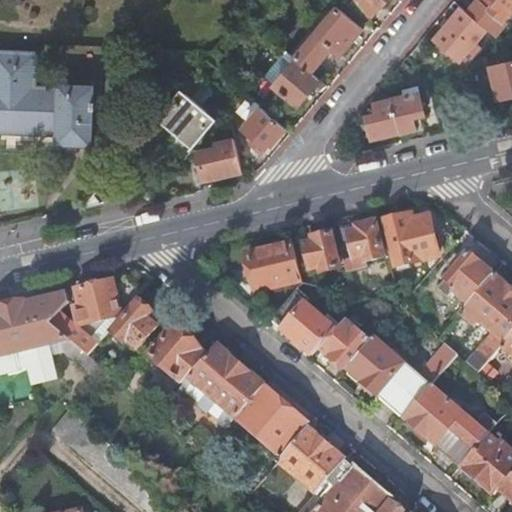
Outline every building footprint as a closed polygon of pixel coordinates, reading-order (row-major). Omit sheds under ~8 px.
[(354,0),(349,6),(369,22),(387,0),(354,0)] [(477,0),(467,11),(488,29),(496,36),(507,23),(504,21),(511,11),(511,0),(489,0),(495,4),(491,9),(479,0),(477,0)] [(495,4),(489,0),(479,0),(491,9),(495,4)] [(291,55),(297,60),(315,75),(335,52),(341,56),(363,30),(338,8),(316,34),(313,36),(310,33),(291,55)] [(467,11),(463,8),(435,40),(461,61),(471,49),(476,53),(480,47),(476,43),(488,29),(467,11)] [(56,141),(70,141),(90,142),(91,115),(92,107),(95,107),(95,100),(92,99),(93,85),(59,83),(59,85),(34,83),(36,50),(0,47),(0,128),(56,131),(56,141)] [(263,77),(274,86),(297,60),(291,55),(285,51),(263,77)] [(315,75),(297,60),(274,86),(298,106),(320,80),(315,75)] [(511,96),(511,61),(493,66),(501,99),(511,96)] [(180,91),(201,109),(213,95),(191,76),(180,91)] [(192,149),(215,121),(201,109),(180,91),(156,119),(192,149)] [(393,99),(400,132),(417,128),(414,118),(426,115),(421,93),(393,99)] [(373,139),(400,132),(393,99),(376,103),(377,108),(372,109),(372,114),(368,115),(373,139)] [(287,128),(262,107),(244,128),(256,138),(252,144),(264,152),(271,144),(273,145),(287,128)] [(243,169),(235,138),(217,143),(217,146),(198,151),(205,179),(243,169)] [(430,216),(413,220),(411,214),(385,221),(397,267),(440,256),(433,229),(430,216)] [(344,262),(346,272),(367,267),(366,262),(385,257),(377,223),(348,230),(351,242),(356,259),(344,262)] [(311,247),(306,248),(311,269),(321,267),(322,273),(341,268),(333,234),(314,238),(316,245),(311,247)] [(257,292),(303,282),(294,243),(248,254),(253,274),(257,292)] [(453,291),(468,305),(494,275),(469,253),(447,280),(456,288),(453,291)] [(502,346),(511,334),(511,289),(494,275),(468,305),(461,314),(476,327),(480,322),(493,334),(467,364),(478,373),(502,346)] [(80,328),(122,318),(141,295),(132,277),(77,290),(79,301),(82,312),(76,314),(80,328)] [(270,320),(312,356),(335,329),(305,304),(318,287),(303,284),(270,320)] [(92,376),(100,366),(89,356),(51,324),(62,313),(71,302),(69,294),(55,298),(24,305),(0,311),(0,376),(28,369),(32,385),(58,378),(50,344),(59,342),(61,351),(92,376)] [(154,310),(142,299),(140,302),(138,301),(111,333),(125,345),(127,342),(137,350),(157,327),(147,318),(154,310)] [(51,324),(89,356),(98,345),(79,328),(66,317),(62,313),(51,324)] [(76,314),(66,317),(79,328),(80,328),(76,314)] [(347,370),(371,342),(348,322),(322,351),(346,371),(347,370)] [(183,384),(207,356),(174,327),(150,357),(176,379),(177,379),(183,384)] [(511,334),(502,346),(511,355),(511,334)] [(431,387),(458,355),(446,346),(420,377),(374,338),(371,342),(347,370),(362,383),(379,398),(379,397),(404,418),(431,387)] [(227,430),(236,419),(264,386),(217,345),(207,356),(183,384),(179,389),(227,430)] [(307,428),(310,425),(264,386),(236,419),(282,458),(307,428)] [(431,387),(404,418),(461,467),(488,436),(497,425),(485,415),(477,426),(431,387)] [(122,456),(68,410),(51,430),(148,511),(188,511),(171,497),(122,456)] [(346,461),(307,428),(282,458),(278,463),(316,495),(346,461)] [(500,446),(488,436),(461,467),(494,495),(499,490),(511,474),(511,451),(502,443),(500,446)] [(410,511),(347,459),(346,461),(316,495),(302,511),(410,511)] [(511,474),(499,490),(511,501),(511,474)]
